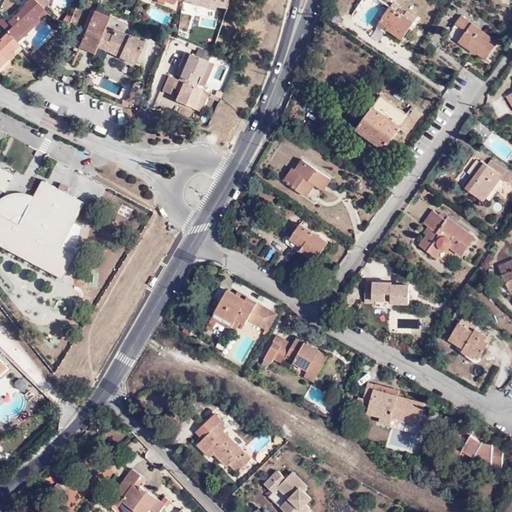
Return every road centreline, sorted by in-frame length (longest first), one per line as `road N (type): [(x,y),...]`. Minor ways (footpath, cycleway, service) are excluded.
road 1 (residential): [(194,240),(511,421)]
road 2 (secondary): [(194,240),(104,395)]
road 3 (unclassified): [(217,511),(104,395)]
road 4 (residential): [(130,157),(0,95)]
road 5 (secondary): [(287,54),(231,176)]
road 6 (unknown): [(144,158),(150,104),(177,44)]
